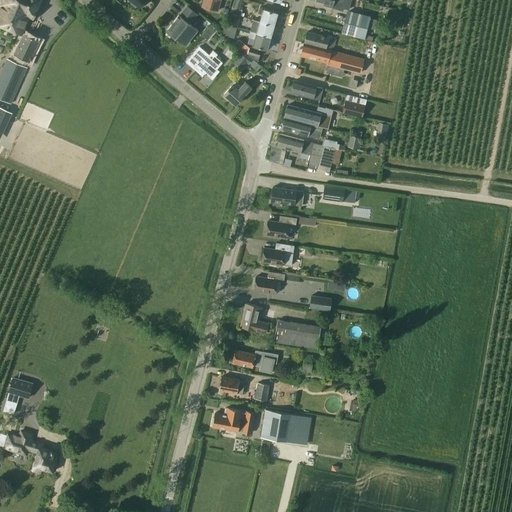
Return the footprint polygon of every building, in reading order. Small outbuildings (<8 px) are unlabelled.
[(3,0),(0,8),(0,24),(21,33),(28,16),(32,18),(36,9),(35,8),(38,0),(3,0)] [(219,0),(203,0),(201,6),(217,10),(219,0)] [(179,14),(166,30),(177,38),(178,38),(185,44),(197,29),(190,23),(197,13),(187,5),(180,14),(179,14)] [(242,9),(232,6),(230,13),(240,15),(242,9)] [(264,9),(259,8),(258,14),(262,15),(260,21),(274,24),(277,13),(264,9)] [(365,38),(370,18),(347,12),(341,33),(365,38)] [(227,24),(237,27),(240,15),(230,13),(227,24)] [(253,19),(250,31),(257,33),(270,37),(274,24),(260,21),(253,19)] [(211,24),(202,35),(209,41),(218,30),(211,24)] [(222,35),(234,38),(237,27),(227,24),(225,24),(222,35)] [(248,38),(255,39),(253,45),(267,49),(270,37),(257,33),(250,31),(248,38)] [(333,50),(336,39),(308,31),(304,42),(333,50)] [(29,62),(29,61),(39,41),(24,33),(14,53),(14,54),(29,62)] [(235,44),(247,54),(249,48),(239,40),(235,44)] [(360,73),(364,59),(304,44),(301,55),(326,61),(325,64),(360,73)] [(212,51),(208,56),(206,54),(207,53),(199,46),(186,61),(191,66),(191,65),(203,75),(201,76),(202,77),(204,76),(204,75),(205,73),(212,79),(219,72),(216,70),(223,62),(216,57),(217,55),(212,51)] [(258,62),(261,50),(249,46),(249,48),(247,54),(258,62)] [(247,64),(257,72),(262,66),(243,50),(237,59),(246,66),(247,64)] [(0,97),(11,102),(26,68),(7,59),(0,75),(0,97)] [(296,72),(294,77),(309,83),(311,77),(296,72)] [(229,98),(236,104),(251,87),(245,81),(241,86),(235,80),(223,93),(225,95),(224,96),(228,99),(229,98)] [(291,91),(320,99),(323,88),(294,80),(291,91)] [(362,117),(365,106),(345,101),(343,112),(362,117)] [(326,115),(319,113),(288,105),(285,117),(323,127),(326,115)] [(282,128),(314,138),(318,139),(321,127),(317,126),(284,118),(282,128)] [(378,121),(375,137),(386,140),(389,123),(378,121)] [(335,148),(324,146),(324,145),(322,145),(313,143),(280,134),(277,146),(310,155),(307,166),(318,169),(318,168),(329,171),(335,148)] [(358,149),(360,138),(350,136),(348,147),(358,149)] [(323,140),(322,145),(324,145),(338,149),(339,145),(336,145),(336,143),(323,140)] [(284,163),(283,165),(290,167),(290,165),(292,160),(285,158),(284,163)] [(322,198),(342,200),(344,188),(324,185),(322,198)] [(301,205),(303,191),(296,190),(273,186),(271,201),(273,201),(273,204),(280,205),(280,202),(301,205)] [(296,225),(297,218),(280,215),(280,216),(283,216),(282,223),(268,221),(266,235),(287,238),(289,224),(296,225)] [(283,265),(286,251),(292,252),(293,245),(276,242),(275,250),(264,248),(262,262),(269,263),(269,265),(276,266),(276,264),(283,265)] [(268,271),(267,278),(256,276),(254,290),(276,293),(278,280),(284,281),(285,274),(268,271)] [(286,282),(298,284),(299,276),(287,275),(286,282)] [(327,288),(345,290),(345,283),(328,281),(327,288)] [(332,298),(311,295),(310,307),(330,311),(332,298)] [(266,332),(268,323),(258,321),(261,307),(247,303),(241,326),(266,332)] [(317,348),(321,328),(278,320),(274,341),(317,348)] [(233,362),(253,367),(254,364),(261,366),(260,369),(272,372),(275,358),(272,357),(273,352),(262,350),(261,356),(256,354),(256,353),(236,349),(233,362)] [(312,365),(313,355),(304,354),(302,370),(315,372),(315,365),(312,365)] [(257,375),(256,382),(271,384),(272,377),(257,375)] [(220,390),(243,394),(245,382),(239,381),(239,379),(222,376),(220,390)] [(13,378),(9,392),(28,398),(33,383),(13,378)] [(267,400),(269,384),(257,382),(254,399),(267,400)] [(351,399),(349,411),(357,412),(360,401),(351,399)] [(226,409),(224,415),(216,413),(213,427),(226,429),(225,432),(235,434),(236,431),(251,434),(255,413),(228,408),(228,409),(226,409)] [(262,437),(287,441),(306,444),(310,417),(266,410),(262,437)] [(56,471),(57,467),(55,464),(58,453),(45,449),(44,445),(31,441),(33,435),(22,431),(20,437),(8,434),(4,448),(27,455),(28,449),(39,453),(33,470),(40,472),(42,468),(54,471),(56,471)]
